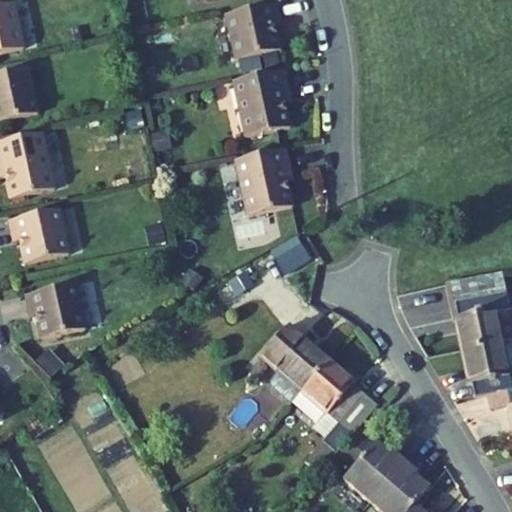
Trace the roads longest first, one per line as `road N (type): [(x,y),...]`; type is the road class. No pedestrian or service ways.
road 1 (residential): [(354,275),(495,511)]
road 2 (residential): [(328,0),(340,66),(345,198)]
